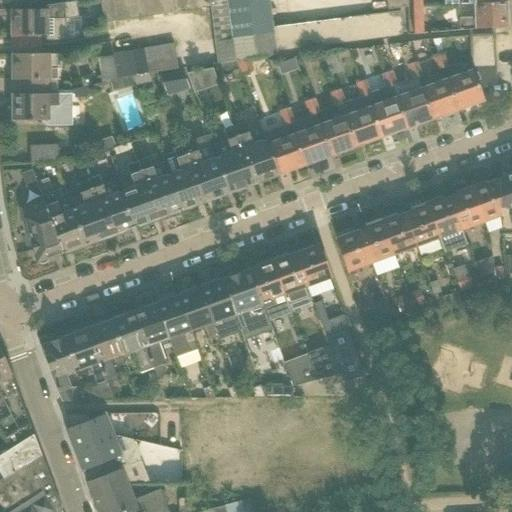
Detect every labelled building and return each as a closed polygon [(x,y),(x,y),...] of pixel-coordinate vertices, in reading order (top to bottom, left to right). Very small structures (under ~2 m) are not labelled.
[(100,0),(104,22),(116,20),(112,0),(100,0)] [(128,19),(124,0),(112,0),(116,20),(128,19)] [(137,0),(124,0),(128,19),(140,17),(137,0)] [(149,0),(137,0),(140,17),(151,15),(149,0)] [(161,0),(149,0),(151,15),(163,14),(161,0)] [(161,0),(163,14),(175,12),(173,0),(161,0)] [(173,0),(175,12),(187,10),(185,0),(173,0)] [(185,0),(187,10),(199,9),(197,0),(185,0)] [(197,0),(199,9),(209,7),(211,7),(209,0),(197,0)] [(209,0),(211,7),(209,7),(211,17),(214,42),(215,42),(233,39),(227,0),(209,0)] [(269,0),(227,0),(233,39),(272,33),(272,27),(273,27),(269,0)] [(409,7),(408,0),(386,0),(388,10),(409,7)] [(77,18),(75,2),(45,6),(45,10),(12,10),(12,36),(45,36),(45,41),(62,41),(62,20),(77,18)] [(469,17),(469,18),(460,17),(460,30),(470,30),(507,26),(507,3),(474,4),(475,17),(469,17)] [(423,34),(422,6),(414,7),(415,35),(423,34)] [(401,11),(377,14),(381,40),(404,38),(401,11)] [(381,40),(377,14),(366,16),(369,42),(381,40)] [(369,42),(366,16),(354,17),(357,43),(369,42)] [(357,43),(354,17),(342,19),(346,44),(357,43)] [(333,46),(346,44),(342,19),(331,20),(333,46)] [(331,20),(319,21),(322,47),(333,46),(331,20)] [(322,47),(319,21),(308,23),(311,48),(322,47)] [(311,48),(308,23),(296,24),(299,49),(311,48)] [(299,49),(296,24),(284,26),(288,51),(299,49)] [(275,52),(288,51),(284,26),(273,27),(272,27),(272,33),(275,52)] [(218,63),(220,62),(234,61),(236,60),(247,59),(276,56),(275,52),(272,33),(233,39),(215,42),(218,63)] [(494,51),(494,37),(468,38),(469,53),(494,51)] [(174,45),(161,47),(165,71),(178,69),(174,45)] [(161,47),(147,49),(151,74),(165,71),(161,47)] [(147,49),(134,51),(137,76),(150,74),(151,74),(147,49)] [(323,54),(326,65),(338,61),(334,50),(323,54)] [(134,51),(124,53),(127,78),(132,77),(135,85),(136,87),(152,82),(150,74),(137,76),(134,51)] [(494,51),(469,53),(470,68),(495,67),(494,51)] [(437,70),(449,66),(444,52),(432,56),(437,70)] [(127,78),(124,53),(112,54),(113,56),(118,80),(127,78)] [(61,54),(48,55),(48,54),(12,54),(12,57),(10,60),(10,65),(12,68),(12,94),(56,94),(56,69),(61,69),(61,54)] [(252,72),(247,59),(236,60),(239,67),(242,76),(252,72)] [(236,60),(234,61),(220,62),(223,71),(239,67),(236,60)] [(412,80),(417,78),(423,75),(418,61),(406,65),(411,79),(412,80)] [(495,67),(470,68),(470,72),(473,70),(480,89),(495,83),(495,67)] [(396,98),(407,128),(432,119),(421,89),(417,78),(412,80),(411,79),(397,84),(392,70),(381,75),(386,89),(392,87),(396,98)] [(447,80),(458,110),(484,100),(480,89),(473,70),(470,72),(447,80)] [(194,93),(202,90),(196,72),(187,74),(194,93)] [(176,94),(169,74),(160,76),(167,96),(176,94)] [(81,77),(83,87),(83,88),(87,87),(93,85),(91,75),(81,77)] [(127,78),(118,80),(120,89),(135,85),(132,77),(127,78)] [(372,94),(367,80),(353,85),(358,99),(372,94)] [(432,119),(458,110),(447,80),(421,89),(432,119)] [(88,89),(87,87),(83,88),(83,87),(72,87),(72,98),(88,98),(88,89)] [(340,89),(330,93),(335,107),(345,103),(340,89)] [(56,94),(12,94),(12,106),(9,108),(9,115),(12,117),(13,120),(47,121),(48,107),(70,106),(70,94),(56,94)] [(310,116),(315,114),(320,112),(315,98),(304,102),(310,116)] [(407,128),(396,98),(370,108),(381,138),(407,128)] [(284,126),(289,124),(295,121),(289,107),(278,112),(284,126)] [(344,117),(355,147),(381,138),(370,108),(344,117)] [(304,165),(329,156),(318,126),(319,126),(315,114),(310,116),(295,121),(289,124),(294,135),(293,136),(304,165)] [(318,126),(329,156),(355,147),(344,117),(319,126),(318,126)] [(244,123),(234,126),(255,182),(263,179),(264,182),(274,178),(274,176),(278,175),(266,145),(267,145),(265,140),(252,145),(244,123)] [(229,192),(232,191),(236,190),(236,192),(247,188),(246,186),(255,182),(234,126),(223,131),(226,140),(214,144),(218,157),(216,158),(229,192)] [(278,175),(304,165),(293,136),(267,145),(266,145),(278,175)] [(223,195),(227,193),(229,192),(216,158),(215,158),(209,141),(196,146),(194,141),(183,145),(204,202),(213,198),(213,200),(224,196),(223,195)] [(61,160),(60,143),(30,145),(31,161),(61,160)] [(181,210),(185,208),(186,211),(197,207),(196,204),(204,202),(183,145),(173,148),(175,152),(161,156),(164,163),(181,210)] [(134,227),(137,226),(139,225),(140,228),(148,225),(150,221),(158,218),(141,171),(138,161),(126,166),(134,188),(121,192),(134,227)] [(178,214),(177,211),(181,210),(164,163),(141,171),(158,218),(166,215),(170,217),(178,214)] [(76,174),(79,183),(76,184),(81,195),(69,199),(68,200),(84,245),(89,243),(90,246),(99,243),(101,239),(108,236),(88,179),(84,171),(76,174)] [(499,208),(511,209),(511,172),(511,173),(508,176),(500,179),(499,205),(499,208)] [(127,229),(131,228),(134,227),(121,192),(106,198),(98,176),(88,179),(108,236),(116,233),(120,235),(128,232),(127,229)] [(472,186),(485,222),(500,217),(499,208),(499,205),(500,179),(487,183),(486,181),(472,186)] [(44,202),(62,253),(71,250),(74,252),(82,249),(82,245),(84,245),(68,200),(69,199),(69,198),(56,202),(52,192),(46,182),(37,185),(44,202)] [(449,197),(462,231),(485,222),(472,186),(456,192),(457,195),(449,197)] [(462,231),(449,197),(442,200),(441,197),(426,202),(440,239),(444,249),(466,241),(462,231)] [(49,259),(49,258),(62,253),(44,202),(24,210),(26,221),(24,225),(25,231),(29,234),(34,259),(35,260),(36,262),(37,263),(38,263),(39,264),(40,264),(42,264),(43,264),(44,264),(45,263),(46,262),(47,262),(48,261),(48,260),(49,259)] [(412,211),(404,214),(417,247),(440,239),(426,202),(411,208),(412,211)] [(380,219),(394,255),(417,247),(404,214),(397,216),(396,213),(380,219)] [(359,230),(371,263),(394,255),(380,219),(366,224),(367,227),(359,230)] [(336,239),(348,271),(371,263),(359,230),(352,233),(351,230),(339,234),(341,237),(336,239)] [(330,278),(318,245),(314,247),(313,244),(301,248),(302,251),(295,254),(307,286),(330,278)] [(288,306),(311,298),(307,286),(295,254),(288,256),(286,253),(270,259),(283,294),(284,294),(288,306)] [(291,313),(288,306),(284,294),(283,294),(270,259),(256,264),(257,267),(248,271),(261,302),(262,302),(269,321),(291,313)] [(495,278),(504,276),(504,272),(503,266),(493,268),(495,276),(495,278)] [(272,330),(269,321),(262,302),(261,302),(248,271),(239,274),(236,272),(230,274),(229,278),(221,280),(233,314),(251,308),(260,334),(272,330)] [(472,285),(467,272),(455,276),(460,289),(472,285)] [(239,331),(233,314),(221,280),(218,281),(217,279),(205,283),(206,285),(199,287),(200,288),(216,334),(217,334),(219,339),(239,331)] [(441,293),(437,281),(430,283),(434,295),(441,293)] [(207,337),(216,334),(200,288),(196,289),(195,286),(183,291),(184,293),(178,295),(178,296),(190,331),(190,330),(203,326),(207,337)] [(420,290),(408,294),(414,308),(425,304),(420,290)] [(156,304),(168,338),(168,339),(175,358),(197,351),(194,342),(195,342),(190,330),(190,331),(178,296),(175,297),(174,294),(161,299),(162,301),(156,303),(156,304)] [(414,308),(408,294),(395,298),(400,313),(414,308)] [(384,298),(375,302),(381,318),(390,315),(384,298)] [(349,330),(343,314),(328,320),(328,318),(322,301),(314,304),(327,339),(348,331),(348,330),(349,330)] [(157,342),(168,338),(156,304),(154,305),(150,303),(144,305),(143,309),(134,312),(154,368),(165,364),(157,342)] [(114,316),(113,320),(110,320),(123,354),(132,351),(140,373),(154,368),(134,312),(123,316),(120,314),(114,316)] [(109,359),(123,354),(110,320),(107,321),(106,319),(97,322),(96,326),(88,328),(109,383),(117,380),(109,359)] [(97,387),(86,391),(90,401),(115,401),(109,383),(88,328),(80,332),(76,330),(68,333),(69,335),(64,337),(77,371),(90,366),(97,387)] [(365,376),(348,331),(327,339),(329,345),(339,374),(342,380),(365,376)] [(76,401),(77,388),(68,388),(64,375),(77,371),(64,337),(60,339),(59,336),(51,339),(49,343),(41,346),(63,402),(76,401)] [(307,353),(317,380),(339,374),(329,345),(307,353)] [(11,374),(5,359),(0,347),(0,391),(5,400),(8,406),(6,407),(8,410),(7,410),(10,416),(11,415),(18,428),(29,422),(11,374)] [(231,398),(240,397),(235,385),(227,388),(231,398)] [(260,386),(259,385),(252,387),(256,397),(264,397),(260,386)] [(206,398),(216,398),(211,386),(203,389),(206,398)] [(292,387),(260,386),(264,397),(265,397),(293,398),(293,387),(292,387)] [(151,400),(164,399),(160,387),(154,389),(150,395),(151,400)] [(73,426),(68,428),(76,449),(115,434),(107,413),(92,419),(90,414),(69,414),(73,426)] [(11,415),(10,416),(0,421),(0,434),(2,438),(3,438),(18,428),(11,415)] [(33,434),(29,422),(18,428),(3,438),(10,449),(33,434)] [(0,480),(41,455),(33,434),(10,449),(0,454),(0,480)] [(84,470),(116,457),(121,468),(132,464),(127,452),(122,454),(115,434),(76,449),(84,470)] [(15,511),(54,488),(41,455),(0,480),(0,511),(15,511)] [(120,469),(86,482),(97,511),(165,511),(158,491),(133,501),(126,484),(120,469)] [(58,511),(62,510),(54,488),(15,511),(58,511)] [(179,499),(179,511),(187,511),(187,499),(179,499)] [(241,511),(243,511),(241,504),(240,502),(214,509),(214,511),(241,511)]
